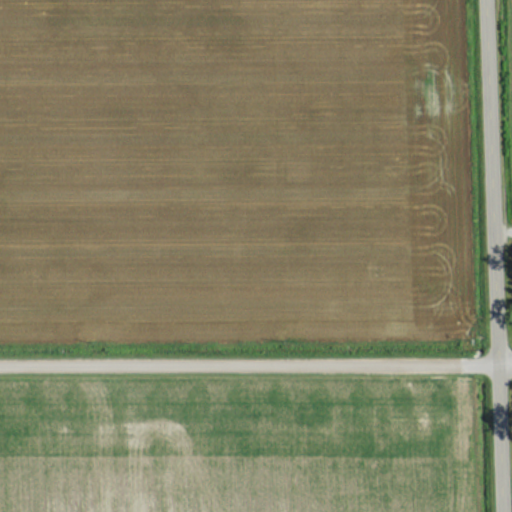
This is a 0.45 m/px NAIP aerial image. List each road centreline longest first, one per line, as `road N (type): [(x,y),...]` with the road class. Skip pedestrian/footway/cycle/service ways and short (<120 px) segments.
road 1 (residential): [(507,511),(488,0)]
road 2 (residential): [(511,359),(0,358)]
